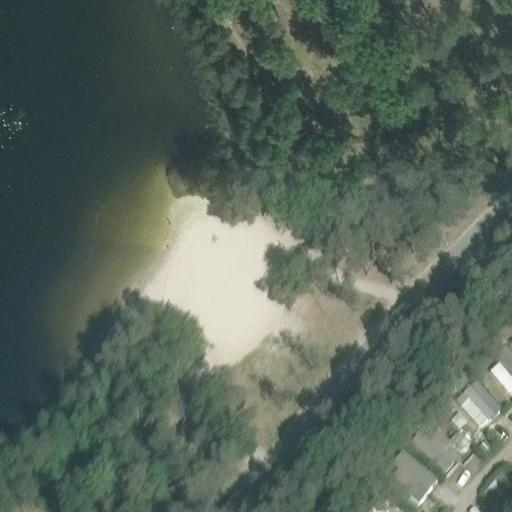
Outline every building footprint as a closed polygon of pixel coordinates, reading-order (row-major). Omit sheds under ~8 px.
[(511,329),(509,326),(499,332),(506,342),(511,337),(511,329)] [(511,356),(511,355),(490,373),(511,399),(511,397),(511,356)] [(461,410),(481,430),(501,412),(481,391),(461,410)] [(437,418),(430,426),(438,434),(446,426),(437,418)] [(458,462),(428,433),(415,447),(445,476),(458,462)] [(458,436),(451,446),(464,455),(471,445),(458,436)] [(485,445),(479,450),(484,456),(490,451),(485,445)] [(418,505),(439,484),(410,457),(390,479),(418,505)] [(502,475),(496,481),(504,488),(509,482),(502,475)] [(511,511),(511,493),(502,511),(511,511)]
